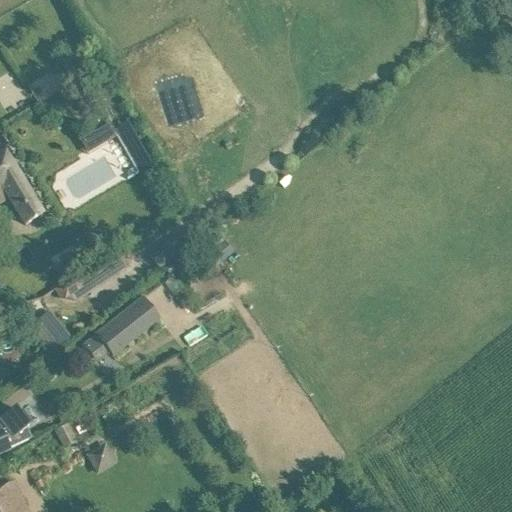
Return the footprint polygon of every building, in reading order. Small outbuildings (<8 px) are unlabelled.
[(111,133),(106,126),(97,132),(102,139),(111,133)] [(0,152),(0,203),(6,200),(23,227),(40,216),(0,152)] [(159,270),(184,250),(174,238),(150,257),(159,270)] [(87,290),(76,274),(66,281),(77,297),(87,290)] [(142,299),(95,336),(109,354),(113,358),(160,321),(142,299)] [(50,313),(37,323),(59,351),(71,341),(50,313)] [(0,427),(0,454),(10,450),(31,440),(27,430),(30,428),(15,408),(0,419),(0,422),(7,433),(4,435),(0,427)] [(69,425),(57,432),(68,453),(81,446),(69,425)] [(118,465),(106,445),(85,457),(97,477),(118,465)] [(25,511),(11,482),(0,488),(0,511),(25,511)]
